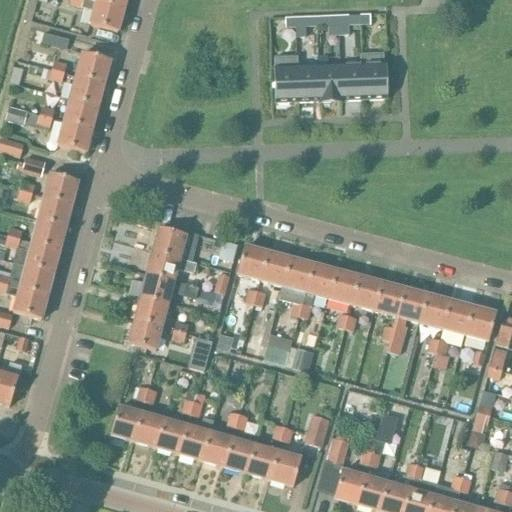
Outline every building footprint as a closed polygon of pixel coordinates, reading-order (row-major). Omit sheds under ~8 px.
[(69,0),(68,7),(92,13),(88,27),(117,35),(123,12),(95,5),(95,3),(85,1),(84,2),(77,0),(69,0)] [(95,5),(123,12),(125,0),(95,0),(95,3),(95,5)] [(40,10),(37,21),(48,24),(51,12),(40,10)] [(370,17),(359,18),(360,28),(370,28),(370,17)] [(338,18),(316,19),(317,30),(327,29),(328,39),(338,38),(338,18)] [(341,18),(338,18),(338,38),(348,38),(348,29),(360,28),(359,18),(341,18)] [(316,19),(295,20),(295,30),(317,30),(316,19)] [(295,20),(284,20),(284,31),(295,30),(295,20)] [(69,43),(43,36),(40,46),(66,53),(69,43)] [(74,79),(103,87),(109,64),(81,56),(74,79)] [(382,57),(361,58),(361,68),(362,102),(383,101),(382,57)] [(296,60),(275,61),(277,105),(298,104),(296,70),(296,60)] [(53,63),(50,73),(64,76),(66,67),(53,63)] [(361,68),(340,69),(341,103),(362,102),(361,68)] [(340,69),(318,70),(319,103),(341,103),(340,69)] [(318,70),(296,70),(298,104),(319,103),(318,70)] [(50,73),(48,82),(62,86),(64,76),(50,73)] [(97,110),(103,87),(74,79),(68,102),(97,110)] [(68,102),(62,125),(91,133),(97,110),(68,102)] [(51,122),(39,118),(8,110),(4,122),(36,131),(36,127),(48,131),(51,122)] [(42,110),(39,118),(51,122),(54,114),(42,110)] [(84,156),(91,133),(62,125),(56,148),(84,156)] [(0,141),(0,154),(19,160),(22,147),(0,141)] [(40,179),(43,166),(24,161),(23,166),(17,165),(15,173),(40,179)] [(77,184),(48,177),(42,200),(71,207),(77,184)] [(22,185),(19,193),(32,197),(35,189),(22,185)] [(32,197),(19,193),(16,202),(29,206),(32,197)] [(71,207),(42,200),(36,223),(65,230),(71,207)] [(65,230),(36,223),(30,246),(59,253),(65,230)] [(8,230),(6,239),(19,243),(21,234),(8,230)] [(180,261),(186,238),(157,231),(151,254),(180,261)] [(6,240),(4,248),(16,251),(12,265),(13,266),(24,269),(52,276),(59,253),(30,246),(19,243),(6,239),(6,240)] [(210,245),(197,242),(195,251),(207,254),(210,245)] [(237,248),(224,244),(220,260),(233,263),(237,248)] [(236,277),(259,284),(266,256),(243,249),(236,277)] [(180,261),(151,254),(145,277),(173,284),(177,272),(193,276),(196,266),(180,261)] [(289,262),(266,256),(259,284),(255,295),(252,307),(253,308),(251,314),(260,317),(267,293),(280,296),(289,262)] [(289,262),(280,296),(278,302),(293,306),(289,318),(298,320),(312,268),(289,262)] [(0,276),(0,286),(7,289),(7,288),(18,291),(46,299),(52,276),(24,269),(13,266),(9,279),(0,276)] [(312,268),(298,320),(307,323),(314,298),(327,302),(335,274),(312,268)] [(357,280),(335,274),(327,302),(350,308),(357,280)] [(173,284),(145,277),(139,300),(167,307),(171,293),(196,300),(198,290),(173,284)] [(229,280),(218,277),(213,295),(224,298),(229,280)] [(380,286),(357,280),(350,308),(373,314),(380,286)] [(12,315),(21,317),(40,322),(46,299),(18,291),(7,288),(7,289),(0,286),(0,295),(16,300),(12,315)] [(403,292),(380,286),(373,314),(395,320),(396,320),(403,292)] [(395,320),(391,331),(393,332),(389,344),(386,354),(398,358),(406,330),(404,330),(406,323),(419,326),(426,298),(403,292),(396,320),(395,320)] [(248,293),(244,305),(252,307),(255,295),(248,293)] [(449,304),(426,298),(419,326),(441,332),(449,304)] [(133,323),(161,330),(167,307),(139,300),(133,323)] [(449,304),(441,332),(464,339),(472,310),(449,304)] [(495,317),(472,310),(464,339),(487,345),(495,317)] [(0,329),(6,331),(9,320),(0,317),(0,329)] [(335,329),(344,332),(347,320),(338,317),(335,329)] [(347,320),(344,332),(353,334),(356,322),(347,320)] [(133,323),(127,346),(155,353),(161,330),(133,323)] [(176,324),(173,333),(185,337),(188,328),(176,324)] [(511,333),(511,328),(501,325),(499,333),(511,337),(511,333)] [(380,342),(389,344),(393,332),(391,331),(384,330),(380,342)] [(185,337),(173,333),(170,342),(183,346),(185,337)] [(191,351),(208,356),(211,345),(194,340),(191,351)] [(27,343),(18,341),(15,353),(24,355),(27,343)] [(435,356),(438,344),(429,342),(426,353),(435,356)] [(438,344),(435,356),(444,358),(447,347),(438,344)] [(262,363),(266,349),(260,347),(259,353),(244,349),(241,358),(262,363)] [(288,355),(266,349),(262,363),(284,370),(288,355)] [(296,351),(291,372),(308,376),(313,356),(296,351)] [(431,370),(435,356),(426,353),(422,368),(431,370)] [(472,366),(482,368),(485,356),(476,354),(472,366)] [(492,360),(489,371),(501,375),(504,363),(492,360)] [(0,376),(0,406),(8,409),(16,381),(17,381),(20,369),(8,365),(4,378),(0,376)] [(498,384),(501,375),(489,371),(486,380),(498,384)] [(333,372),(331,379),(340,382),(342,374),(334,372),(333,372)] [(140,390),(136,402),(144,404),(147,392),(140,390)] [(156,395),(147,392),(144,404),(153,407),(156,395)] [(491,395),(483,392),(480,403),(488,406),(491,395)] [(189,417),(195,395),(187,393),(185,403),(184,402),(180,415),(189,417)] [(204,398),(195,395),(189,417),(198,420),(204,398)] [(479,408),(476,417),(489,420),(491,411),(479,408)] [(140,416),(133,414),(117,409),(110,438),(132,444),(140,416)] [(132,444),(155,451),(163,423),(140,416),(132,444)] [(235,430),(238,418),(229,416),(226,428),(235,430)] [(367,468),(376,471),(380,458),(379,458),(383,446),(389,448),(396,422),(382,417),(371,456),(370,455),(367,468)] [(487,428),(489,420),(476,417),(474,425),(487,428)] [(247,421),(238,418),(235,430),(243,433),(247,421)] [(328,424),(312,419),(304,446),(320,451),(328,424)] [(199,433),(186,429),(178,457),(201,464),(209,436),(212,425),(202,422),(199,433)] [(155,451),(178,457),(186,429),(163,423),(155,451)] [(280,443),(283,432),(274,429),(271,440),(280,443)] [(293,435),(283,432),(280,443),(289,446),(293,435)] [(224,470),(232,442),(209,436),(201,464),(224,470)] [(246,476),(254,449),(232,442),(224,470),(246,476)] [(347,446),(335,443),(329,466),(341,469),(347,446)] [(269,483),(277,455),(254,449),(246,476),(269,483)] [(356,465),(353,477),(341,473),(333,501),(356,508),(364,480),(367,468),(370,455),(362,453),(358,466),(356,465)] [(277,455),(269,483),(292,489),(300,462),(277,455)] [(511,459),(494,455),(490,472),(503,476),(506,462),(511,462),(511,459)] [(416,469),(403,511),(428,511),(432,499),(439,474),(425,470),(427,462),(418,460),(416,469)] [(398,490),(387,486),(379,511),(403,511),(416,469),(407,467),(404,478),(402,477),(398,490)] [(449,492),(458,495),(462,482),(453,479),(449,492)] [(364,480),(356,508),(371,511),(379,511),(387,486),(364,480)] [(471,485),(462,482),(458,495),(467,497),(471,485)] [(500,511),(502,507),(504,508),(507,495),(496,492),(490,511),(500,511)] [(432,499),(428,511),(453,511),(455,506),(432,499)]
